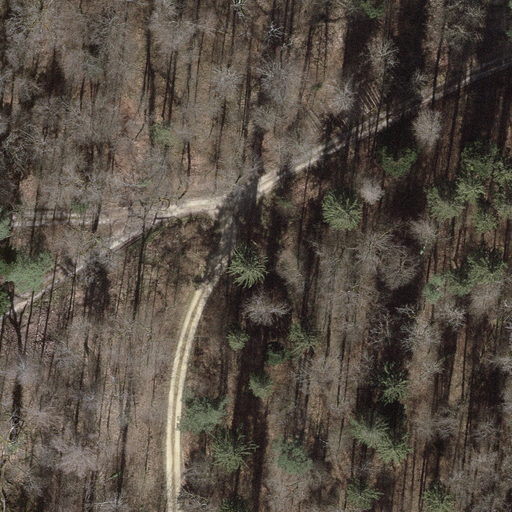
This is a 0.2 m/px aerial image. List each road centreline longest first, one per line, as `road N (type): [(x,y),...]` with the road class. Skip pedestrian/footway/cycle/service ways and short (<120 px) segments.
road 1 (track): [(0,221),(161,214),(253,192),(511,61)]
road 2 (track): [(253,192),(190,326),(176,389),(175,511)]
road 3 (track): [(0,312),(161,214)]
